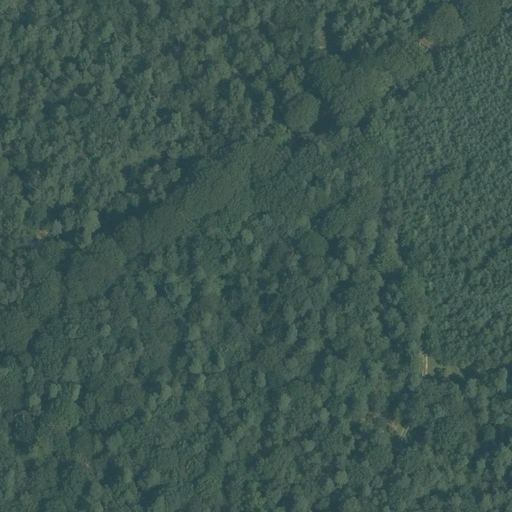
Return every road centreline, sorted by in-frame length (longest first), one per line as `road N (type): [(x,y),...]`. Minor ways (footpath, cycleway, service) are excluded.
road 1 (track): [(0,356),(511,7)]
road 2 (track): [(322,0),(336,69),(416,316),(426,375)]
road 3 (track): [(511,374),(426,375),(365,511)]
